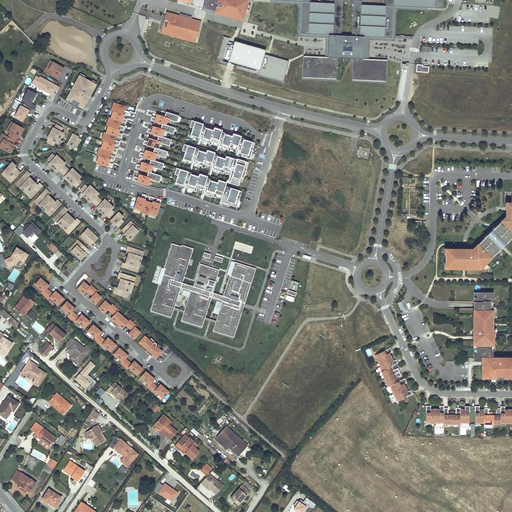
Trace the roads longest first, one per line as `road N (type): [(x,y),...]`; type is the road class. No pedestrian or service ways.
road 1 (residential): [(273,143),(242,216),(126,184),(121,174),(141,111),(154,97),(241,123),(269,141)]
road 2 (unclassified): [(114,68),(84,123),(48,104),(21,155),(109,240)]
road 3 (residential): [(219,511),(33,349)]
road 4 (residential): [(376,290),(424,384),(511,393)]
road 5 (residential): [(283,108),(137,58)]
road 6 (unclassified): [(85,267),(68,287),(162,370)]
road 7 (residential): [(358,268),(222,224)]
